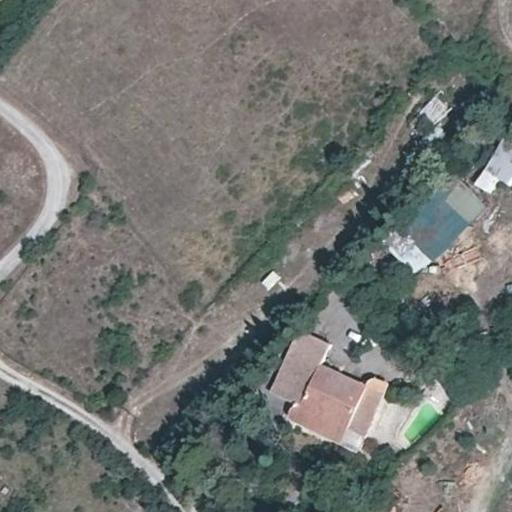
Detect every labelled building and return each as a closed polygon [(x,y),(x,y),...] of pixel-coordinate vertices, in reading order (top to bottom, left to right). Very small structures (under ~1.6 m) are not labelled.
[(421,116),(412,125),(422,135),(430,125),(421,116)] [(511,142),(476,184),(511,214),(511,142)] [(383,239),(415,271),(431,255),(429,254),(481,203),(451,173),(383,239)] [(293,422),(360,452),(387,391),(386,385),(381,381),(374,381),(369,384),(367,388),(341,376),(322,368),(333,345),(303,332),(272,395),(299,407),(293,408),(290,414),(293,422)] [(456,376),(436,358),(432,361),(430,365),(431,370),(454,389),(460,385),(460,383),(456,376)]
